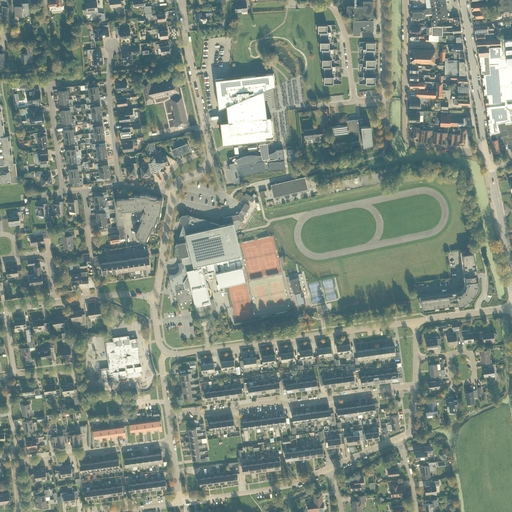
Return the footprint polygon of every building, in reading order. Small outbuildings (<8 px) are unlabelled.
[(56,5),(56,6),(60,5),(61,9),(64,9),(64,5),(63,1),(62,0),(55,0),(56,1),(48,2),(49,6),(56,5)] [(429,0),(431,8),(432,8),(433,13),(432,13),(432,17),(436,17),(447,16),(448,16),(445,0),(429,0)] [(470,2),(472,10),(487,9),(486,3),(492,2),(491,0),(486,0),(487,1),(470,2)] [(511,10),(511,0),(495,0),(497,13),(506,12),(511,10)] [(102,19),(101,14),(98,14),(97,10),(98,10),(97,1),(86,3),(86,8),(86,9),(83,10),(84,14),(95,13),(96,13),(97,20),(102,19)] [(373,16),(373,1),(363,1),(363,6),(346,6),(346,16),(373,16)] [(23,17),(29,16),(28,3),(19,4),(19,6),(14,6),(15,16),(22,15),(23,17)] [(235,12),(247,11),(246,3),(234,4),(235,12)] [(202,20),(206,19),(206,15),(212,14),(211,8),(200,9),(201,12),(196,13),(197,21),(202,20)] [(432,13),(433,13),(432,8),(431,8),(424,9),(411,10),(411,15),(410,16),(410,18),(411,19),(424,18),(424,14),(432,13)] [(472,11),(473,19),(484,17),(483,10),(472,11)] [(452,25),(459,24),(458,17),(449,18),(449,21),(451,21),(452,25)] [(359,30),(373,30),(373,21),(353,21),(354,34),(359,34),(359,30)] [(120,38),(130,37),(130,29),(120,31),(119,26),(116,27),(116,35),(120,34),(120,38)] [(453,33),(452,26),(442,26),(441,26),(436,26),(431,26),(431,34),(431,35),(442,35),(442,31),(452,31),(452,33),(453,33)] [(493,30),(492,26),(474,27),(475,34),(485,33),(488,33),(487,30),(492,29),(493,30)] [(94,29),(95,40),(103,39),(102,36),(109,36),(108,29),(102,29),(101,28),(94,29)] [(168,37),(167,30),(159,31),(159,28),(153,29),(153,33),(159,32),(160,38),(168,37)] [(331,37),(328,37),(328,35),(330,35),(330,32),(331,32),(327,32),(320,32),(320,42),(329,42),(331,42),(331,37)] [(511,37),(494,39),(494,38),(486,39),(476,39),(477,46),(477,47),(478,53),(479,56),(481,73),(483,73),(485,88),(483,88),(484,94),(486,94),(486,98),(485,98),(485,104),(487,104),(487,109),(486,109),(487,115),(489,115),(489,119),(487,119),(490,134),(497,132),(497,133),(500,132),(497,123),(505,121),(505,123),(511,122),(511,37)] [(170,52),(169,45),(163,46),(162,43),(156,44),(157,49),(161,48),(161,53),(170,52)] [(462,44),(456,44),(449,44),(449,51),(453,51),(454,58),(456,58),(464,58),(463,51),(462,44)] [(21,62),(33,61),(31,45),(25,46),(26,53),(20,54),(21,54),(22,62),(21,62)] [(131,51),(123,52),(124,65),(133,64),(132,54),(140,53),(140,47),(132,47),(133,51),(131,51)] [(103,64),(101,52),(94,53),(94,49),(87,49),(88,55),(93,54),(94,65),(103,64)] [(331,60),(333,60),(333,54),(330,54),(330,53),(332,53),(332,49),(333,49),(329,49),(322,49),(322,60),(331,60)] [(363,55),(363,60),(366,60),(366,59),(374,59),(374,49),(366,49),(363,49),(363,53),(365,53),(365,55),(363,55)] [(434,64),(435,50),(411,49),(410,62),(420,62),(420,63),(434,64)] [(453,60),(447,60),(447,58),(445,58),(445,51),(440,51),(440,60),(445,60),(444,74),(458,75),(466,75),(464,60),(456,60),(453,60)] [(334,70),(334,66),(335,66),(331,66),(324,67),(324,77),(333,77),(335,77),(335,72),(332,72),(332,70),(334,70)] [(365,72),(363,72),(363,77),(366,77),(366,76),(374,76),(374,67),(366,67),(366,66),(363,66),(363,67),(363,70),(365,70),(365,72)] [(230,165),(231,168),(233,178),(234,178),(236,183),(235,183),(236,183),(243,181),(241,175),(265,169),(269,168),(269,169),(285,168),(283,149),(276,150),(276,151),(275,151),(273,152),(272,152),(271,153),(270,153),(269,154),(268,147),(267,143),(266,140),(274,139),(274,138),(271,116),(264,117),(264,115),(263,110),(263,108),(261,92),(275,86),(273,73),(234,77),(232,77),(229,78),(225,78),(222,79),(221,79),(215,79),(219,109),(227,106),(228,105),(229,105),(231,121),(229,121),(220,122),(223,145),(259,140),(259,143),(259,144),(261,152),(261,155),(260,155),(258,155),(257,155),(255,155),(251,155),(246,155),(242,156),(238,158),(237,156),(237,155),(238,155),(229,157),(229,160),(230,163),(230,164),(230,165)] [(116,83),(117,92),(121,92),(121,89),(127,89),(126,79),(118,80),(119,83),(116,83)] [(179,91),(177,82),(151,87),(149,81),(142,82),(146,101),(147,104),(154,103),(153,99),(153,97),(170,93),(171,98),(175,118),(173,118),(175,126),(188,123),(182,96),(178,97),(177,92),(179,91)] [(441,97),(442,82),(436,82),(436,91),(416,90),(416,96),(441,97)] [(456,83),(453,83),(453,85),(454,85),(454,88),(457,88),(457,92),(468,92),(467,84),(456,84),(456,83)] [(89,93),(99,92),(98,86),(91,87),(91,84),(84,85),(85,90),(89,90),(89,93)] [(58,97),(68,96),(68,92),(71,92),(70,86),(61,87),(61,90),(58,91),(59,95),(58,95),(58,97)] [(29,89),(26,90),(27,95),(28,103),(30,102),(41,101),(40,93),(36,93),(36,87),(29,88),(29,89)] [(99,92),(89,93),(89,96),(86,97),(87,102),(93,101),(93,98),(99,97),(99,92)] [(68,96),(58,97),(58,99),(59,99),(60,103),(66,102),(66,105),(73,105),(72,99),(69,99),(68,96)] [(117,99),(118,106),(127,105),(126,97),(117,99)] [(419,100),(410,100),(409,107),(420,108),(420,103),(423,103),(423,101),(426,101),(426,97),(419,97),(419,100)] [(87,104),(87,108),(91,110),(91,113),(101,111),(100,106),(94,107),(94,103),(87,104)] [(61,117),(71,115),(71,112),(73,111),(73,106),(63,107),(64,110),(61,110),(61,115),(61,117)] [(44,122),(43,113),(38,113),(37,107),(29,108),(30,114),(30,118),(29,118),(28,119),(28,121),(29,122),(30,122),(31,123),(44,122)] [(119,114),(120,122),(130,121),(130,116),(133,116),(132,109),(125,110),(125,114),(119,114)] [(456,125),(457,125),(463,125),(464,125),(467,124),(472,124),(471,116),(466,117),(463,118),(456,118),(454,117),(454,118),(450,118),(450,114),(448,114),(448,111),(443,111),(443,110),(440,110),(440,114),(440,125),(455,125),(456,125)] [(99,120),(98,117),(102,117),(101,111),(91,113),(92,113),(88,113),(89,113),(89,118),(92,117),(93,121),(99,120)] [(416,114),(409,114),(409,121),(420,121),(420,114),(423,114),(423,111),(416,111),(416,114)] [(71,115),(61,117),(61,118),(62,118),(62,123),(68,122),(69,125),(75,124),(74,118),(71,119),(71,115)] [(363,146),(373,144),(371,126),(364,126),(363,119),(347,121),(347,124),(333,126),(334,134),(348,132),(358,130),(359,141),(359,144),(363,144),(363,146)] [(511,122),(505,123),(505,121),(497,123),(500,132),(497,133),(497,132),(490,134),(491,140),(497,139),(502,138),(503,144),(511,142),(511,122)] [(94,132),(104,131),(103,125),(96,126),(96,123),(89,124),(90,129),(94,129),(94,132)] [(63,136),(74,135),(73,131),(76,131),(75,125),(69,126),(69,129),(63,130),(64,134),(63,134),(63,136)] [(122,130),(121,131),(122,136),(130,135),(130,130),(131,130),(130,126),(122,127),(122,130)] [(418,137),(419,129),(419,127),(412,126),(411,130),(413,131),(413,137),(418,137)] [(431,134),(432,130),(426,130),(426,127),(425,126),(423,140),(429,140),(430,134),(431,134)] [(314,128),(304,130),(305,137),(305,140),(314,139),(315,141),(320,140),(324,140),(323,134),(319,134),(319,131),(315,132),(314,128)] [(98,137),(104,137),(104,131),(94,132),(90,133),(91,136),(92,137),(95,137),(95,141),(98,140),(98,137)] [(47,146),(46,135),(42,136),(41,132),(34,133),(35,139),(38,139),(39,147),(47,146)] [(78,144),(77,138),(79,138),(78,134),(74,135),(63,136),(64,138),(65,142),(71,141),(71,145),(78,144)] [(1,144),(11,143),(10,136),(1,137),(0,137),(1,144)] [(133,145),(138,145),(137,139),(129,140),(129,143),(122,144),(124,153),(124,151),(134,150),(133,145)] [(182,152),(189,149),(187,143),(181,145),(180,143),(181,143),(180,139),(177,140),(182,152)] [(174,155),(182,152),(177,140),(174,141),(176,145),(177,145),(178,147),(171,149),(174,155)] [(353,145),(359,144),(359,141),(335,144),(335,150),(353,148),(353,145)] [(3,158),(12,157),(11,143),(1,144),(3,158)] [(99,146),(99,143),(92,144),(93,149),(96,149),(97,152),(106,151),(105,145),(99,146)] [(81,149),(78,150),(78,145),(71,146),(72,149),(66,150),(66,154),(66,156),(76,155),(76,154),(81,154),(81,153),(81,149)] [(492,146),(493,153),(500,152),(499,147),(502,147),(501,145),(492,146)] [(100,157),(107,156),(106,151),(97,152),(97,157),(94,158),(94,161),(101,160),(100,157)] [(47,159),(49,158),(48,152),(34,153),(35,161),(37,163),(40,163),(40,166),(48,165),(47,159)] [(71,165),(80,163),(80,158),(77,158),(76,155),(66,156),(66,158),(67,158),(68,162),(70,161),(71,165)] [(166,161),(167,160),(160,155),(157,158),(155,156),(153,159),(151,162),(157,173),(162,165),(163,166),(164,165),(165,165),(167,162),(166,161)] [(13,164),(13,163),(12,157),(3,158),(4,164),(4,165),(8,164),(13,164)] [(101,162),(95,163),(95,168),(99,168),(99,171),(109,170),(108,165),(102,165),(101,162)] [(135,174),(138,173),(137,162),(130,163),(130,167),(127,167),(128,176),(129,176),(129,177),(134,176),(133,175),(135,175),(135,174)] [(150,174),(157,173),(151,162),(145,163),(145,166),(141,167),(142,176),(144,176),(144,177),(148,176),(148,175),(150,175),(150,174)] [(11,181),(11,183),(18,182),(15,163),(13,163),(13,164),(8,164),(9,172),(11,181)] [(69,173),(68,173),(68,176),(79,174),(78,171),(81,170),(80,165),(71,166),(71,169),(68,169),(69,173)] [(100,174),(96,176),(97,181),(103,180),(107,179),(107,176),(109,176),(109,170),(99,171),(100,174)] [(52,184),(51,174),(43,175),(42,171),(35,172),(35,176),(41,176),(42,185),(52,184)] [(4,182),(11,181),(9,172),(2,173),(4,182)] [(79,174),(68,176),(69,177),(70,181),(73,181),(73,185),(77,185),(76,184),(83,183),(82,177),(79,178),(79,174)] [(306,180),(305,177),(296,179),(271,185),(274,197),(308,189),(306,180)] [(94,202),(104,201),(104,198),(107,196),(106,192),(100,192),(100,195),(94,196),(94,202)] [(252,201),(254,198),(246,193),(244,196),(252,201)] [(149,205),(151,195),(142,194),(142,196),(136,195),(137,207),(141,207),(141,206),(149,205)] [(137,207),(136,195),(131,195),(131,197),(126,198),(127,208),(137,207)] [(149,207),(150,207),(161,209),(162,199),(157,198),(157,196),(151,195),(149,205),(149,207)] [(115,208),(115,209),(127,208),(126,198),(123,198),(117,199),(114,199),(114,200),(114,203),(114,205),(115,207),(115,208)] [(75,213),(79,213),(77,199),(71,200),(71,201),(68,202),(69,211),(75,210),(75,213)] [(60,215),(64,215),(63,201),(56,202),(56,203),(53,204),(55,213),(60,212),(60,215)] [(102,210),(109,209),(108,204),(104,204),(104,201),(94,202),(95,207),(102,207),(102,210)] [(45,217),(49,217),(47,203),(40,204),(40,205),(38,206),(39,215),(44,214),(45,217)] [(236,212),(236,214),(226,217),(227,222),(233,221),(233,222),(218,226),(218,224),(210,222),(209,221),(208,220),(206,219),(205,219),(203,218),(202,218),(200,218),(199,218),(186,214),(185,214),(183,214),(182,215),(181,215),(180,216),(180,218),(179,219),(180,220),(180,221),(181,222),(182,223),(183,224),(177,243),(176,243),(179,257),(180,262),(181,265),(181,267),(181,270),(180,272),(178,274),(176,275),(174,276),(171,276),(169,275),(174,296),(175,302),(178,301),(180,306),(193,303),(192,302),(194,301),(197,312),(215,307),(213,298),(210,299),(204,273),(208,272),(218,270),(217,264),(219,264),(241,259),(241,255),(235,230),(237,229),(244,218),(243,217),(250,206),(245,203),(239,212),(237,211),(236,212)] [(150,207),(149,207),(149,205),(141,206),(141,207),(137,207),(127,208),(115,209),(115,212),(122,212),(122,211),(141,209),(141,210),(142,210),(142,211),(143,211),(140,218),(142,219),(135,234),(137,235),(141,227),(145,218),(147,219),(150,207)] [(159,219),(161,209),(150,207),(147,219),(156,221),(157,219),(159,219)] [(109,212),(109,209),(102,210),(102,213),(96,213),(97,219),(106,218),(106,217),(110,217),(109,212)] [(19,218),(23,217),(22,211),(16,212),(17,217),(9,218),(10,225),(20,224),(19,218)] [(122,212),(115,212),(117,226),(123,225),(122,212)] [(106,218),(97,219),(97,225),(104,224),(104,227),(111,226),(110,223),(107,223),(106,218)] [(156,221),(147,219),(145,218),(141,227),(150,231),(151,229),(153,229),(156,221)] [(123,229),(123,225),(117,226),(118,230),(117,230),(117,234),(110,235),(111,242),(120,241),(120,239),(125,238),(123,229)] [(145,242),(150,231),(141,227),(137,235),(136,238),(145,242)] [(32,245),(37,244),(44,243),(43,238),(48,237),(47,230),(41,230),(42,235),(34,236),(35,237),(31,237),(32,245)] [(72,235),(75,235),(74,230),(66,231),(62,232),(62,237),(63,237),(64,248),(73,247),(72,243),(73,242),(72,235)] [(426,297),(421,298),(423,308),(429,307),(429,309),(434,308),(434,306),(439,306),(439,307),(445,307),(444,305),(449,304),(449,306),(454,305),(454,304),(455,304),(458,303),(458,305),(464,303),(463,301),(468,299),(469,300),(473,296),(472,295),(473,295),(473,294),(473,293),(474,293),(474,292),(475,291),(476,291),(478,285),(476,285),(476,284),(476,283),(476,282),(476,280),(476,274),(477,274),(476,268),(475,269),(474,264),(476,264),(475,259),(473,259),(473,258),(473,252),(462,254),(463,259),(463,258),(464,262),(463,262),(464,266),(465,270),(464,270),(465,275),(466,281),(466,282),(466,283),(466,284),(465,285),(465,286),(465,287),(464,288),(464,289),(463,289),(462,290),(462,291),(461,291),(460,292),(457,293),(454,293),(447,294),(447,295),(443,295),(437,296),(433,296),(429,297),(426,297)] [(241,259),(219,264),(219,265),(221,271),(216,272),(220,286),(227,285),(246,281),(241,259)] [(18,278),(23,278),(22,270),(18,271),(17,266),(14,266),(14,267),(7,268),(8,277),(18,275),(18,278)] [(31,285),(43,284),(42,275),(41,275),(41,274),(42,273),(41,266),(35,267),(36,274),(37,276),(30,277),(31,285)] [(88,276),(88,271),(81,272),(81,274),(70,275),(72,284),(76,283),(76,284),(79,284),(79,283),(82,282),(82,283),(89,282),(88,276)] [(297,304),(306,302),(304,296),(303,296),(299,278),(291,280),(292,288),(293,293),(294,293),(296,299),(297,304)] [(98,316),(102,315),(100,307),(88,309),(89,316),(86,316),(88,327),(91,327),(90,318),(98,317),(98,316)] [(85,314),(82,314),(81,310),(71,312),(72,323),(81,321),(82,325),(86,324),(85,314)] [(66,332),(69,332),(67,319),(64,320),(64,316),(53,318),(54,326),(65,325),(66,332)] [(16,328),(26,327),(25,318),(15,319),(16,328)] [(49,322),(44,323),(43,319),(33,321),(34,329),(45,328),(45,332),(50,331),(49,322)] [(474,341),(472,333),(466,333),(466,330),(460,331),(461,340),(464,340),(465,342),(474,341)] [(449,345),(456,344),(458,343),(457,337),(460,336),(459,331),(453,332),(453,335),(447,336),(449,345)] [(493,333),(493,332),(484,334),(483,331),(479,331),(480,338),(483,338),(484,341),(494,340),(494,338),(496,337),(497,336),(497,335),(496,334),(495,333),(493,333)] [(126,377),(142,375),(137,338),(129,339),(129,335),(112,337),(113,341),(105,342),(108,358),(108,362),(109,367),(101,368),(101,373),(102,381),(111,380),(111,383),(119,382),(119,380),(127,379),(126,377)] [(70,350),(73,349),(72,338),(67,338),(68,348),(60,350),(61,358),(71,356),(70,350)] [(437,339),(426,340),(427,349),(438,348),(437,345),(441,344),(440,338),(437,339)] [(30,347),(35,347),(34,341),(24,343),(25,348),(21,349),(22,359),(26,358),(26,361),(27,361),(27,362),(30,361),(31,361),(31,360),(31,357),(30,347)] [(344,352),(345,352),(349,352),(350,356),(352,356),(351,351),(350,344),(343,345),(344,352)] [(346,356),(345,352),(344,352),(343,345),(337,346),(338,353),(343,353),(344,357),(346,356)] [(331,346),(325,347),(326,355),(330,354),(331,359),(333,358),(333,354),(332,354),(331,346)] [(399,358),(399,352),(395,352),(394,346),(388,347),(389,355),(390,354),(394,354),(394,358),(399,358)] [(51,355),(54,355),(53,347),(49,347),(49,350),(41,351),(41,358),(51,357),(51,355)] [(325,347),(318,348),(319,354),(319,356),(320,356),(324,355),(325,359),(327,359),(326,355),(325,347)] [(384,360),(384,355),(383,355),(382,347),(375,348),(377,356),(381,356),(382,360),(384,360)] [(390,359),(390,354),(389,355),(388,347),(382,347),(383,355),(384,355),(387,355),(388,359),(390,359)] [(378,361),(377,356),(375,348),(369,349),(370,357),(371,357),(375,356),(376,361),(378,361)] [(307,358),(308,357),(312,357),(312,361),(315,361),(314,356),(313,356),(312,349),(306,350),(307,358)] [(372,361),(371,357),(370,357),(369,349),(363,350),(364,358),(365,358),(369,357),(370,362),(372,361)] [(488,352),(490,352),(489,349),(480,350),(482,361),(485,360),(485,364),(491,363),(491,359),(490,360),(488,352)] [(308,362),(308,357),(307,358),(306,350),(299,351),(300,358),(305,358),(306,362),(308,362)] [(366,362),(365,358),(364,358),(363,350),(357,351),(358,357),(355,358),(356,364),(359,363),(358,359),(363,358),(363,363),(366,362)] [(290,364),(289,360),(288,360),(287,352),(281,353),(282,361),(287,360),(287,365),(290,364)] [(288,360),(289,360),(293,359),(294,364),(296,363),(295,359),(294,359),(293,352),(287,352),(288,360)] [(269,363),(270,363),(274,362),(275,366),(277,366),(276,361),(276,362),(275,354),(268,355),(269,363)] [(271,367),(270,363),(269,363),(268,355),(262,356),(263,364),(268,363),(269,367),(271,367)] [(251,365),(252,365),(256,365),(256,369),(258,368),(258,364),(257,364),(256,357),(250,358),(251,365)] [(252,369),(252,365),(251,365),(250,358),(243,359),(244,366),(249,365),(250,370),(252,369)] [(228,368),(229,368),(233,368),(234,372),(236,372),(236,367),(235,367),(234,360),(227,361),(228,368)] [(230,372),(229,368),(228,368),(227,361),(221,362),(222,369),(227,369),(228,373),(230,372)] [(210,375),(209,371),(208,371),(207,363),(201,364),(202,372),(207,371),(208,376),(210,375)] [(215,375),(216,374),(215,370),(214,363),(207,363),(208,371),(209,371),(213,370),(214,375),(215,375)] [(496,372),(496,369),(495,364),(488,365),(488,368),(483,369),(484,376),(495,375),(494,373),(496,372)] [(437,365),(429,366),(431,376),(434,376),(435,379),(441,378),(441,375),(444,374),(444,369),(441,370),(441,371),(437,371),(437,369),(437,365)] [(402,377),(401,372),(401,366),(395,367),(396,372),(392,372),(392,373),(391,373),(392,380),(399,379),(398,377),(402,377)] [(189,379),(189,378),(189,374),(193,374),(192,368),(187,369),(187,373),(180,374),(181,380),(189,379)] [(349,383),(355,382),(354,375),(349,375),(348,371),(346,371),(347,376),(348,375),(349,383)] [(367,376),(368,376),(367,371),(365,372),(365,376),(361,377),(360,372),(357,373),(358,379),(361,378),(362,385),(368,384),(367,376)] [(274,382),(273,378),(274,378),(273,372),(270,372),(272,383),(273,383),(274,390),(280,390),(279,382),(274,382)] [(299,378),(298,375),(297,372),(296,373),(297,382),(298,382),(299,390),(305,389),(304,381),(303,381),(299,382),(299,378)] [(348,375),(347,376),(343,376),(342,372),(340,372),(340,376),(341,376),(342,384),(349,383),(348,375)] [(305,377),(304,373),(302,374),(303,381),(304,381),(305,389),(311,388),(310,380),(309,381),(306,381),(305,377)] [(335,377),(334,377),(330,378),(330,373),(328,374),(328,378),(329,378),(330,386),(336,385),(335,377)] [(341,376),(340,376),(337,377),(336,373),(334,373),(334,377),(335,377),(336,385),(342,384),(341,376)] [(329,378),(328,378),(324,379),(324,374),(321,375),(322,379),(323,379),(324,387),(330,386),(329,378)] [(318,387),(317,380),(312,380),(311,376),(309,376),(309,381),(310,380),(311,388),(318,387)] [(189,379),(181,380),(182,386),(190,385),(190,384),(190,380),(194,380),(194,377),(189,378),(189,379)] [(292,383),(291,383),(288,383),(288,378),(282,379),(283,389),(286,388),(287,392),(293,391),(292,383)] [(298,382),(297,382),(293,383),(293,378),(290,379),(291,383),(292,383),(293,391),(299,390),(298,382)] [(435,381),(428,382),(429,390),(440,388),(439,385),(442,385),(441,378),(435,379),(435,381)] [(273,383),(272,383),(268,383),(267,379),(265,379),(266,384),(267,383),(268,391),(274,390),(273,383)] [(266,384),(263,384),(262,380),(259,380),(259,384),(260,384),(261,392),(268,391),(267,383),(266,384)] [(254,385),(253,385),(249,386),(249,381),(244,382),(245,390),(248,390),(249,394),(255,393),(254,385)] [(260,384),(259,384),(256,385),(255,381),(253,381),(253,385),(254,385),(255,393),(261,392),(260,384)] [(73,396),(79,395),(78,389),(74,389),(73,383),(68,384),(68,385),(62,385),(63,393),(72,392),(73,396)] [(212,387),(211,387),(211,383),(209,384),(210,391),(211,391),(212,399),(218,398),(217,390),(216,390),(212,391),(212,387)] [(224,385),(223,383),(221,383),(222,385),(222,390),(223,389),(224,397),(230,396),(229,389),(228,389),(224,389),(224,385)] [(243,395),(242,387),(237,388),(236,383),(234,383),(234,388),(235,388),(236,396),(243,395)] [(29,386),(22,387),(23,395),(35,393),(35,394),(35,395),(39,394),(38,388),(34,388),(34,384),(28,385),(29,386)] [(55,396),(60,395),(60,389),(56,389),(55,384),(50,384),(50,385),(44,386),(45,394),(54,392),(55,396)] [(190,385),(182,386),(183,392),(191,391),(191,390),(190,386),(195,386),(194,384),(190,384),(190,385)] [(235,388),(234,388),(231,388),(230,384),(228,384),(228,389),(229,389),(230,396),(236,396),(235,388)] [(223,389),(222,390),(218,390),(218,386),(215,386),(216,390),(217,390),(218,398),(224,397),(223,389)] [(211,391),(210,391),(206,392),(205,387),(203,388),(204,392),(205,392),(206,400),(212,399),(211,391)] [(191,391),(183,392),(184,399),(190,398),(191,401),(197,400),(196,397),(192,397),(191,393),(196,392),(195,390),(191,390),(191,391)] [(474,397),(478,396),(477,390),(472,390),(472,391),(465,392),(466,404),(475,403),(474,397)] [(457,400),(456,400),(454,401),(453,397),(448,398),(445,399),(446,406),(449,406),(450,413),(456,412),(458,411),(457,400)] [(29,403),(31,403),(31,399),(24,400),(25,404),(21,404),(21,409),(22,409),(23,415),(31,414),(29,403)] [(432,416),(432,414),(437,413),(436,401),(427,402),(427,407),(425,407),(426,415),(427,415),(427,417),(432,416)] [(378,407),(375,408),(374,404),(368,405),(369,412),(370,412),(374,412),(374,416),(377,415),(376,411),(378,411),(378,407)] [(370,416),(370,412),(369,412),(368,405),(362,406),(363,413),(364,413),(368,413),(368,416),(370,416)] [(358,418),(357,414),(356,406),(349,407),(350,415),(351,415),(355,415),(356,418),(358,418)] [(364,417),(364,413),(363,413),(362,406),(356,406),(357,414),(361,414),(362,417),(364,417)] [(351,415),(350,415),(349,407),(343,408),(344,416),(345,416),(348,415),(348,419),(349,419),(350,422),(352,422),(351,415)] [(345,420),(345,416),(344,416),(343,408),(337,409),(338,417),(342,416),(343,420),(345,420)] [(330,410),(324,411),(325,419),(326,419),(329,418),(330,422),(331,422),(335,421),(333,413),(330,413),(330,410)] [(326,422),(326,419),(325,419),(324,411),(317,412),(319,419),(323,419),(324,423),(326,422)] [(314,424),(313,420),(312,420),(311,412),(305,413),(306,421),(307,421),(311,421),(311,424),(314,424)] [(320,423),(319,419),(317,412),(311,412),(312,420),(313,420),(317,420),(317,423),(320,423)] [(307,421),(306,421),(305,413),(298,414),(300,422),(301,422),(304,421),(305,425),(307,425),(307,421)] [(301,422),(300,422),(298,414),(292,415),(293,423),(297,422),(298,428),(302,427),(301,422)] [(286,428),(288,427),(287,423),(286,416),(279,417),(280,425),(281,424),(285,424),(286,428)] [(276,429),(275,425),(274,425),(273,417),(267,418),(268,426),(269,426),(273,425),(273,429),(276,429)] [(282,428),(281,424),(280,425),(279,417),(273,417),(274,425),(275,425),(279,425),(280,428),(279,428),(280,432),(281,432),(281,428),(282,428)] [(268,426),(267,418),(261,419),(262,427),(263,427),(267,426),(267,430),(270,430),(269,426),(268,426)] [(159,431),(162,431),(161,419),(153,420),(154,429),(159,428),(159,431)] [(233,431),(236,431),(235,426),(234,427),(233,419),(227,420),(228,427),(229,427),(233,427),(233,431)] [(263,430),(263,427),(262,427),(261,419),(255,420),(256,428),(257,428),(260,427),(261,431),(263,430)] [(24,432),(33,431),(32,420),(23,421),(24,432)] [(154,432),(154,429),(153,420),(145,421),(146,430),(151,429),(151,432),(154,432)] [(230,432),(229,427),(228,427),(227,420),(221,421),(222,428),(223,428),(227,428),(227,432),(230,432)] [(257,431),(257,428),(256,428),(255,420),(249,421),(250,428),(254,428),(255,432),(257,431)] [(146,433),(146,430),(145,421),(137,422),(138,431),(143,430),(144,433),(146,433)] [(223,433),(223,428),(222,428),(221,421),(215,422),(216,429),(217,429),(221,429),(221,433),(223,433)] [(251,432),(250,428),(249,421),(242,422),(243,429),(248,429),(249,432),(251,432)] [(139,434),(138,431),(137,422),(129,423),(130,432),(135,431),(136,434),(139,434)] [(217,434),(217,429),(216,429),(215,422),(208,423),(209,430),(215,429),(215,434),(217,434)] [(200,430),(204,429),(203,423),(199,424),(199,426),(195,427),(195,428),(188,429),(189,435),(197,434),(197,433),(196,429),(200,429),(200,430)] [(84,436),(84,432),(87,431),(86,425),(80,426),(81,432),(78,433),(77,429),(75,429),(75,430),(77,443),(82,442),(81,436),(84,436)] [(123,438),(126,437),(124,425),(116,426),(117,435),(118,435),(123,434),(123,438)] [(118,438),(118,435),(117,435),(116,426),(109,427),(110,436),(115,435),(115,439),(118,438)] [(110,439),(110,436),(109,427),(101,429),(102,437),(107,436),(107,440),(110,439)] [(59,445),(58,436),(57,428),(54,428),(54,432),(51,432),(52,434),(49,434),(49,440),(52,440),(53,446),(59,445)] [(103,440),(102,437),(101,429),(93,430),(94,438),(99,437),(100,441),(103,440)] [(71,444),(77,443),(75,430),(69,431),(69,432),(66,432),(67,438),(70,438),(71,444)] [(354,443),(360,442),(360,440),(363,439),(361,430),(353,431),(353,435),(354,443)] [(64,438),(67,438),(66,432),(63,433),(63,435),(58,436),(59,445),(65,444),(64,438)] [(341,443),(344,442),(342,433),(338,434),(338,438),(334,438),(334,439),(335,446),(341,445),(341,443)] [(37,449),(37,446),(37,442),(39,442),(38,437),(32,438),(33,441),(27,441),(27,447),(29,447),(29,450),(37,449)] [(198,446),(198,445),(198,441),(202,441),(202,439),(197,439),(197,440),(190,441),(191,447),(198,446)] [(199,448),(203,447),(207,447),(207,444),(198,445),(198,446),(191,447),(192,453),(199,452),(199,451),(199,448)] [(427,453),(431,452),(431,446),(424,446),(424,450),(415,451),(416,458),(417,459),(428,458),(427,453)] [(199,452),(192,453),(193,460),(200,459),(200,454),(204,453),(203,451),(199,451),(199,452)] [(149,455),(150,463),(151,463),(155,462),(156,471),(158,470),(157,462),(156,462),(155,454),(149,455)] [(162,466),(164,465),(163,461),(162,454),(155,454),(156,462),(157,462),(161,462),(162,466)] [(152,467),(151,463),(150,463),(149,455),(143,456),(144,464),(145,464),(149,463),(150,470),(151,469),(151,471),(152,471),(152,467)] [(146,468),(145,464),(144,464),(143,456),(137,457),(138,465),(139,465),(143,464),(144,468),(146,468)] [(139,469),(139,465),(138,465),(137,457),(131,458),(132,466),(133,466),(137,465),(137,469),(139,469)] [(133,470),(133,466),(132,466),(131,458),(125,459),(126,466),(131,466),(131,470),(133,470)] [(119,471),(121,471),(120,467),(119,459),(112,460),(113,468),(114,468),(118,467),(119,471)] [(115,472),(114,468),(113,468),(112,460),(106,461),(107,468),(108,468),(112,468),(112,472),(115,472)] [(108,473),(108,468),(107,468),(106,461),(100,462),(101,469),(102,469),(106,469),(106,473),(108,473)] [(102,473),(102,469),(101,469),(100,462),(94,463),(95,470),(96,470),(99,470),(100,474),(102,473)] [(433,466),(436,466),(436,462),(428,462),(429,465),(420,466),(420,470),(421,470),(422,477),(430,476),(429,470),(434,470),(433,466)] [(96,474),(96,470),(95,470),(94,463),(87,464),(88,471),(89,471),(93,470),(94,474),(96,474)] [(70,477),(75,476),(74,470),(72,470),(71,464),(65,465),(67,475),(70,474),(70,477)] [(90,475),(89,471),(88,471),(87,464),(81,464),(82,472),(87,471),(87,475),(90,475)] [(63,475),(67,475),(65,465),(60,466),(61,472),(58,472),(59,478),(64,477),(63,475)] [(388,475),(399,474),(398,468),(396,468),(395,465),(386,466),(386,469),(388,469),(388,475)] [(45,480),(50,479),(49,473),(46,474),(45,468),(40,469),(41,478),(45,478),(45,480)] [(38,479),(41,478),(40,469),(35,469),(35,475),(32,476),(33,482),(38,481),(38,479)] [(230,474),(231,482),(238,481),(237,473),(232,474),(231,470),(229,470),(230,474)] [(223,471),(223,475),(224,475),(225,482),(231,482),(230,474),(226,475),(225,471),(223,471)] [(160,480),(160,476),(159,472),(157,472),(158,480),(159,480),(160,488),(166,487),(165,479),(160,480)] [(217,476),(213,476),(213,472),(210,473),(211,477),(212,476),(213,484),(219,483),(218,476),(217,476)] [(219,483),(225,482),(224,475),(223,475),(219,475),(219,472),(217,472),(216,472),(217,476),(218,476),(219,483)] [(154,481),(154,477),(153,473),(151,473),(151,477),(152,481),(153,481),(154,489),(160,488),(159,480),(158,480),(154,481)] [(206,473),(204,473),(204,477),(206,477),(207,485),(213,484),(212,476),(211,477),(207,477),(206,473)] [(142,483),(141,479),(141,478),(141,474),(138,474),(139,483),(140,483),(141,490),(147,490),(146,482),(145,482),(142,483)] [(200,486),(207,485),(206,477),(204,477),(201,478),(200,474),(198,474),(199,479),(200,486)] [(147,477),(145,478),(145,482),(146,482),(147,490),(154,489),(153,481),(152,481),(148,482),(147,477)] [(351,490),(361,489),(360,484),(364,483),(363,477),(354,478),(354,482),(350,483),(351,490)] [(140,483),(139,483),(135,483),(135,480),(133,480),(133,484),(134,484),(135,491),(141,490),(140,483)] [(435,485),(439,485),(439,480),(430,481),(430,485),(429,486),(425,486),(426,494),(432,493),(432,496),(436,495),(435,485)] [(134,484),(133,484),(129,484),(129,481),(127,481),(127,485),(128,485),(129,492),(135,491),(134,484)] [(117,494),(123,493),(122,485),(117,486),(117,482),(114,483),(115,486),(116,486),(117,494)] [(402,496),(401,487),(398,488),(398,483),(394,484),(394,482),(391,483),(391,487),(391,496),(398,495),(398,496),(402,496)] [(116,486),(115,486),(111,487),(110,483),(108,483),(108,487),(109,487),(110,495),(117,494),(116,486)] [(109,487),(108,487),(105,488),(104,484),(102,484),(102,488),(103,488),(104,496),(110,495),(109,487)] [(103,488),(102,488),(99,489),(98,485),(96,485),(96,489),(97,489),(98,497),(104,496),(103,488)] [(89,486),(90,490),(91,490),(92,497),(95,497),(98,497),(97,489),(96,489),(92,490),(92,486),(89,486)] [(91,490),(90,490),(86,490),(85,487),(83,487),(84,491),(85,498),(92,497),(91,490)] [(45,497),(48,496),(50,496),(49,489),(44,490),(44,492),(41,492),(41,495),(35,496),(36,501),(46,500),(45,497)] [(75,497),(78,497),(77,491),(72,491),(72,493),(69,494),(71,504),(76,503),(75,497)] [(71,504),(69,494),(66,494),(66,492),(61,493),(61,499),(64,499),(65,504),(71,504)] [(310,511),(324,509),(323,502),(322,502),(321,492),(314,493),(315,503),(309,504),(310,511)] [(0,503),(10,502),(9,493),(0,494),(0,503)] [(361,501),(365,501),(365,495),(357,496),(358,500),(352,501),(353,507),(353,511),(354,511),(362,511),(361,501)] [(432,511),(432,505),(438,505),(437,499),(430,499),(430,502),(425,503),(425,511),(432,511)] [(43,509),(49,508),(48,503),(46,503),(46,500),(36,501),(37,507),(43,506),(43,509)] [(393,511),(403,511),(403,505),(396,506),(396,502),(389,503),(390,509),(393,509),(393,511)]
